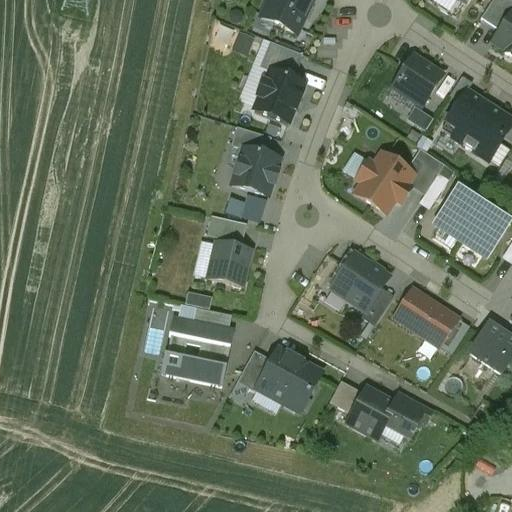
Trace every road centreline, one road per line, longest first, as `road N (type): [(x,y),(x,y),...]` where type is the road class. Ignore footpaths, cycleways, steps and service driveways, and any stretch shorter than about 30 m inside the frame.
road 1 (residential): [(305,199),(271,320),(344,361)]
road 2 (residential): [(376,9),(321,134),(305,199)]
road 3 (residential): [(305,199),(471,302)]
road 4 (residential): [(376,9),(511,94)]
